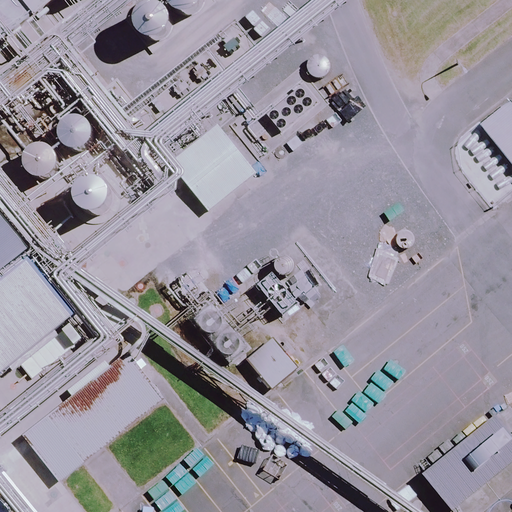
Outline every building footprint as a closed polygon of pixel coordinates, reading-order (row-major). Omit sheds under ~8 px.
[(302,69),(238,125),(271,162),(334,106),(302,69)] [(511,106),(477,135),(511,176),(511,106)] [(214,127),(168,167),(212,218),(258,178),(214,127)] [(356,290),(317,243),(295,261),(334,308),(356,290)] [(307,306),(280,271),(259,288),(286,323),(307,306)] [(303,366),(285,345),(256,369),(273,390),(303,366)] [(68,390),(75,401),(28,437),(61,481),(169,399),(135,355),(119,367),(111,357),(68,390)] [(194,358),(168,378),(212,435),(238,414),(194,358)] [(511,423),(506,416),(422,477),(449,511),(484,511),(511,458),(511,423)]
